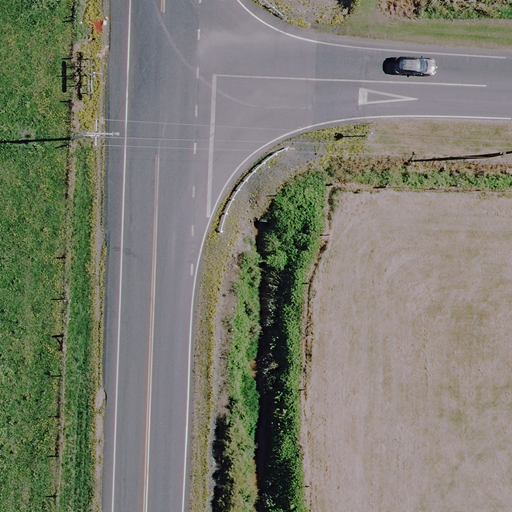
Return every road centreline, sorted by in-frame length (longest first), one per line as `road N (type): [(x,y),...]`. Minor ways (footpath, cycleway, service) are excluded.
road 1 (primary): [(166,71),(149,511)]
road 2 (tertiary): [(166,71),(511,87)]
